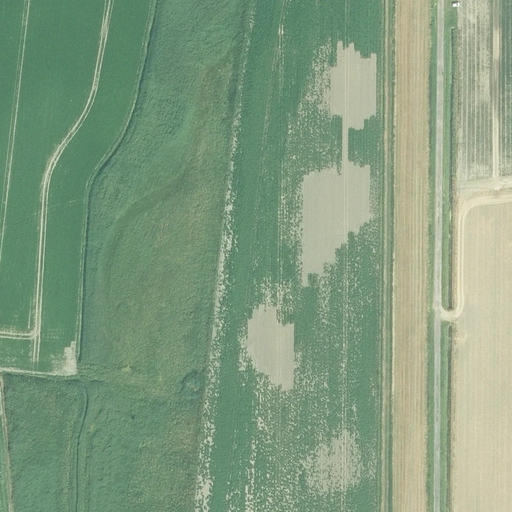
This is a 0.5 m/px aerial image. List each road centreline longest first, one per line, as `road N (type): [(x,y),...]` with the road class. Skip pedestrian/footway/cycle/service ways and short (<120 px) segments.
road 1 (track): [(436,511),(440,0)]
road 2 (track): [(392,0),(389,511)]
